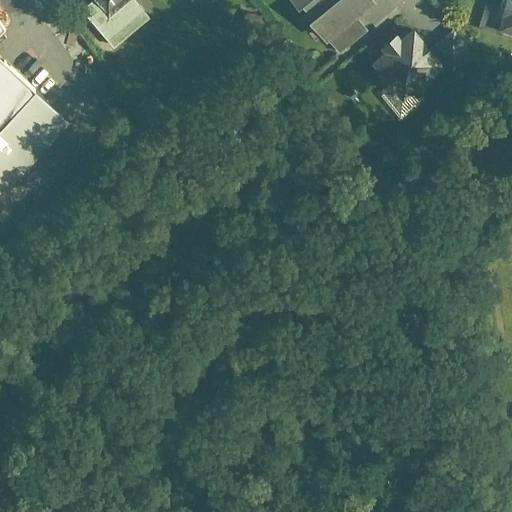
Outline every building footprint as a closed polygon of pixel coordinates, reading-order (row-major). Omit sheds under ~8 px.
[(89,0),(80,8),(111,45),(148,15),(135,0),(89,0)] [(354,11),(366,0),(284,0),(320,41),(326,35),(354,11)] [(511,0),(503,0),(496,25),(511,30),(511,0)] [(368,28),(354,11),(326,35),(340,51),(368,28)] [(367,58),(398,97),(440,62),(409,24),(367,58)] [(53,68),(34,50),(17,69),(36,87),(53,68)] [(0,126),(36,87),(17,69),(0,54),(0,126)] [(0,194),(70,118),(36,87),(0,126),(0,194)]
